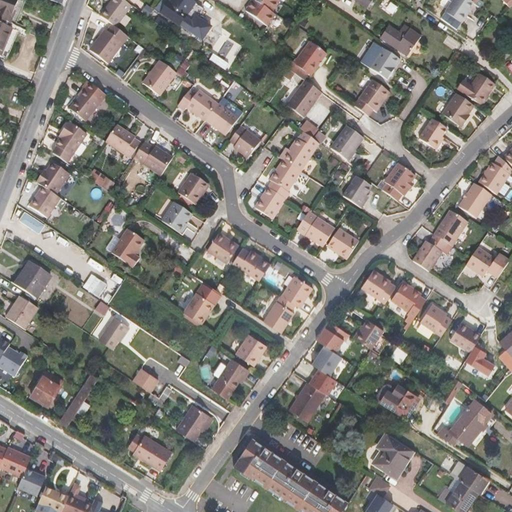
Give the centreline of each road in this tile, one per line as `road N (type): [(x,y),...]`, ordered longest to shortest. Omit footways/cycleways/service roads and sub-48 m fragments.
road 1 (residential): [(343,288),(236,218),(226,169),(61,48)]
road 2 (residential): [(181,511),(343,288)]
road 3 (residential): [(168,511),(0,407)]
road 4 (residential): [(381,248),(511,112)]
road 5 (residential): [(61,48),(0,200)]
road 6 (residential): [(381,248),(463,302),(511,303)]
